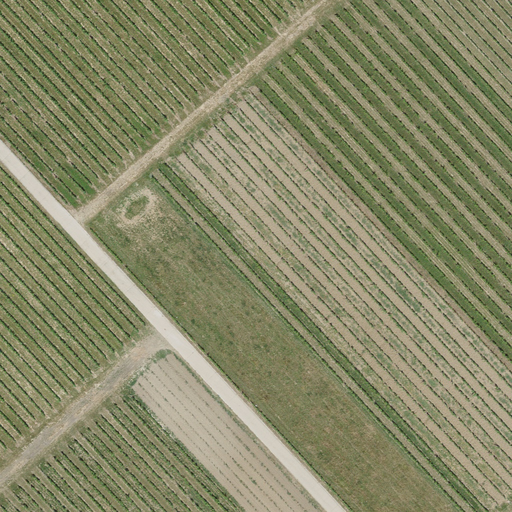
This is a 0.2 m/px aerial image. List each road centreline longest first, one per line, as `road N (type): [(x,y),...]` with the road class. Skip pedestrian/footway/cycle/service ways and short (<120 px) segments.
road 1 (track): [(0,145),(335,511)]
road 2 (track): [(315,0),(66,213)]
road 3 (track): [(173,338),(0,485)]
